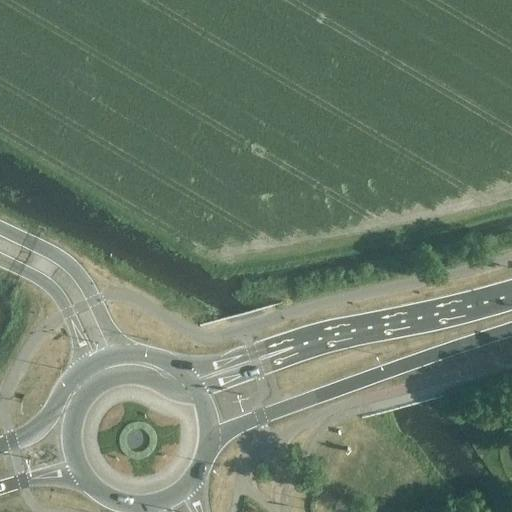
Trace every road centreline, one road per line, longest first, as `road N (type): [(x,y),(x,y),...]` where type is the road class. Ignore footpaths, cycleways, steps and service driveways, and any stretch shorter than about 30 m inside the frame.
road 1 (primary): [(209,436),(511,329)]
road 2 (primary): [(511,288),(283,349)]
road 3 (primary): [(87,366),(69,378),(37,428),(0,445)]
